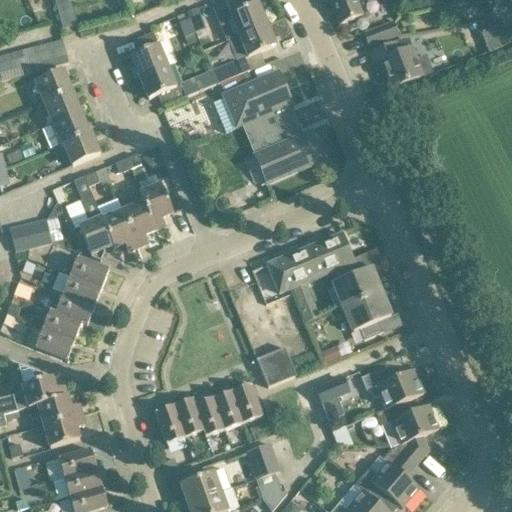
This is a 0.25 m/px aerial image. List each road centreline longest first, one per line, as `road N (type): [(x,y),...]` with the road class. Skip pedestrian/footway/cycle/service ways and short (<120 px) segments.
road 1 (residential): [(209,254),(163,142),(124,122),(90,54),(200,0)]
road 2 (residential): [(457,511),(491,460),(487,438),(379,188)]
road 3 (residential): [(379,188),(322,42),(296,0)]
road 4 (residential): [(209,254),(379,188)]
road 5 (residential): [(119,367),(154,280),(209,254)]
road 6 (residential): [(153,511),(119,367)]
road 7 (residential): [(119,367),(74,374),(0,345)]
